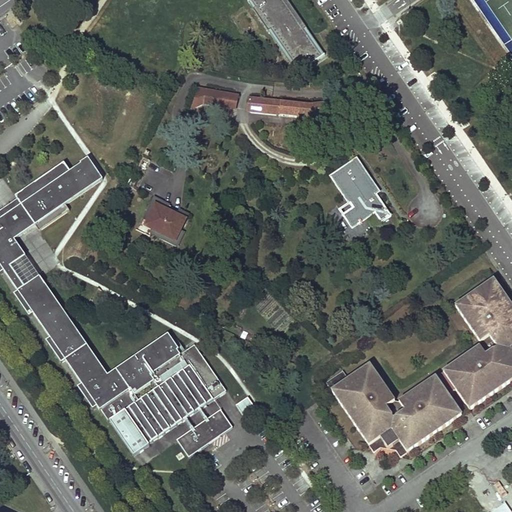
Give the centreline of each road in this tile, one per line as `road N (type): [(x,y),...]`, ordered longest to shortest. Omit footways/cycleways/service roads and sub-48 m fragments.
road 1 (residential): [(376,511),(511,419)]
road 2 (tertiary): [(73,511),(0,403)]
